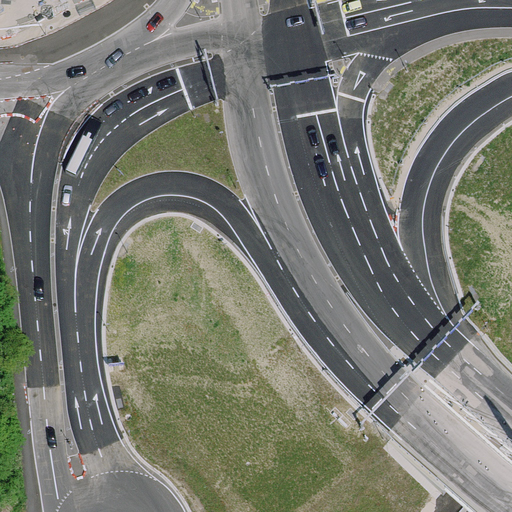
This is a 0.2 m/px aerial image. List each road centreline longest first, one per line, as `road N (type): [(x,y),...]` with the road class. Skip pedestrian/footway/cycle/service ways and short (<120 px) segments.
road 1 (primary): [(78,348),(69,235),(91,153),(126,117),(208,79),(242,51)]
road 2 (primary): [(78,348),(105,223),(147,190),(180,187),(208,196),(297,271)]
road 3 (primary): [(31,170),(47,465),(32,511)]
road 4 (primary): [(297,271),(402,404),(511,503)]
road 5 (primary): [(431,339),(419,268),(420,198),(456,129),(511,91)]
road 6 (primary): [(242,51),(256,153),(297,271)]
road 7 (secondary): [(324,171),(359,76),(395,33),(435,5)]
road 8 (primary): [(431,339),(382,281),(324,171)]
road 9 (primary): [(135,489),(98,441),(78,348)]
road 10 (secondary): [(294,38),(435,5)]
road 11 (primary): [(242,51),(205,40),(106,66)]
road 12 (primary): [(324,171),(294,38)]
